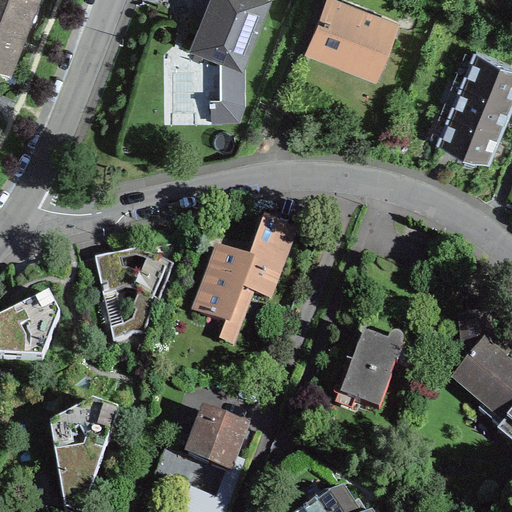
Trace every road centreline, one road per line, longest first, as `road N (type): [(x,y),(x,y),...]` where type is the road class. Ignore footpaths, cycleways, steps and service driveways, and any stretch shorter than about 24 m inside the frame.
road 1 (residential): [(26,200),(88,213),(267,173),(331,175),(448,204),(511,253)]
road 2 (unknown): [(331,175),(271,421)]
road 3 (tertiary): [(26,200),(110,0)]
